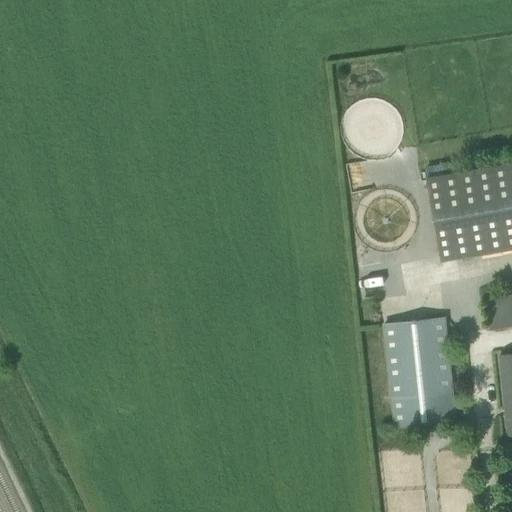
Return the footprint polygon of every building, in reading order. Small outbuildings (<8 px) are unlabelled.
[(511,162),(443,174),(427,177),(442,262),(511,249),(511,162)] [(441,164),(425,167),(427,177),(443,174),(441,164)] [(491,330),(511,325),(511,294),(485,300),(491,330)] [(395,426),(456,420),(445,318),(384,324),(395,426)] [(508,435),(511,434),(511,352),(500,354),(508,435)]
